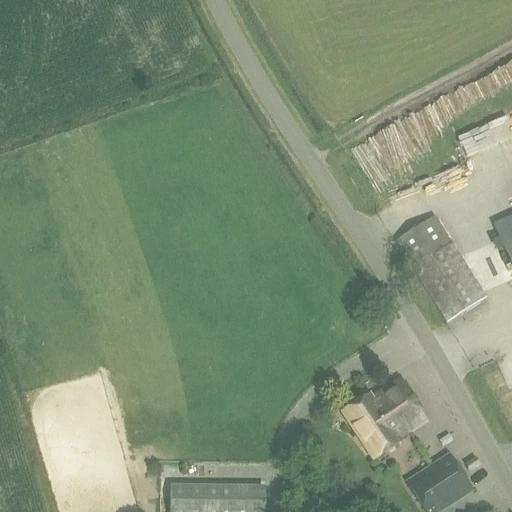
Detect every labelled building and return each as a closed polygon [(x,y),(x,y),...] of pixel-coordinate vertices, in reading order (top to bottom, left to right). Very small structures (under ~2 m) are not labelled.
[(433,219),(394,244),(411,270),(447,323),(486,298),(450,245),(433,219)] [(511,234),(498,241),(511,271),(511,234)] [(493,262),(501,259),(495,248),(472,260),(486,289),(502,281),(493,262)] [(396,442),(428,420),(402,380),(369,402),(366,398),(345,412),(376,460),(398,445),(396,442)] [(409,484),(427,511),(443,511),(475,492),(451,456),(409,484)] [(168,511),(263,511),(264,492),(169,491),(168,511)]
